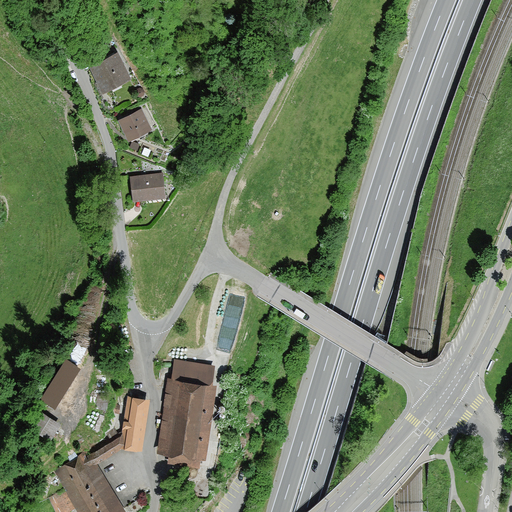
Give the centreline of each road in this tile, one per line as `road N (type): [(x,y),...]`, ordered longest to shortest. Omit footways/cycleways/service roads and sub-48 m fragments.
road 1 (unclassified): [(46,0),(110,149),(130,308),(142,325),(169,321),(210,253),(446,395)]
road 2 (motorway): [(305,511),(401,197),(472,0)]
road 3 (motorway): [(446,0),(378,190),(280,511)]
road 4 (primary): [(342,511),(446,395)]
road 5 (primary): [(446,395),(511,256)]
road 6 (unclassified): [(485,511),(491,436),(484,421),(446,395)]
